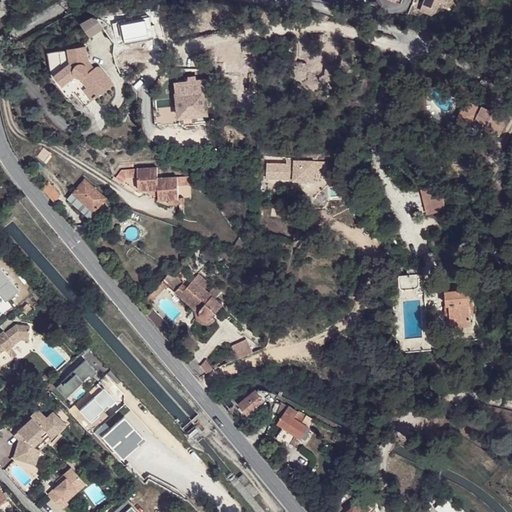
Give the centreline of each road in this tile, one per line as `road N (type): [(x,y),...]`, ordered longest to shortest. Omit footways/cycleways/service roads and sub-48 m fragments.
road 1 (tertiary): [(293,510),(0,139)]
road 2 (residential): [(253,0),(392,33),(511,85)]
